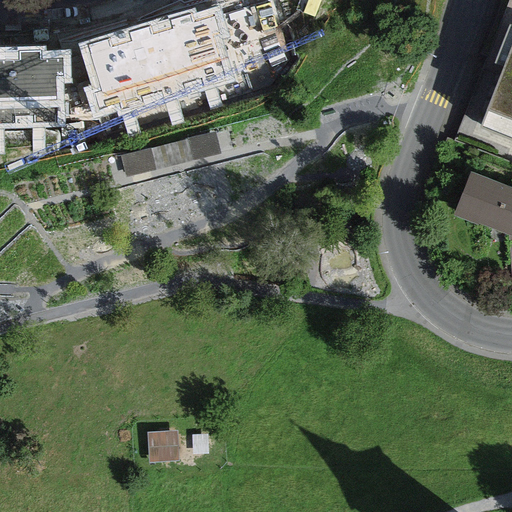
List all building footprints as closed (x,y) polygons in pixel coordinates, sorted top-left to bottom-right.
[(193,14),(88,46),(101,88),(91,91),(98,113),(120,106),(123,113),(233,80),(220,35),(224,34),(218,13),(195,20),(193,14)] [(511,141),(511,25),(511,26),(472,126),(511,141)] [(0,51),(0,124),(61,123),(60,79),(69,79),(68,56),(44,56),(44,50),(0,51)] [(129,174),(220,152),(216,132),(124,154),(129,174)] [(451,223),(511,239),(511,193),(463,180),(451,223)] [(149,429),(151,460),(180,458),(178,427),(149,429)]
